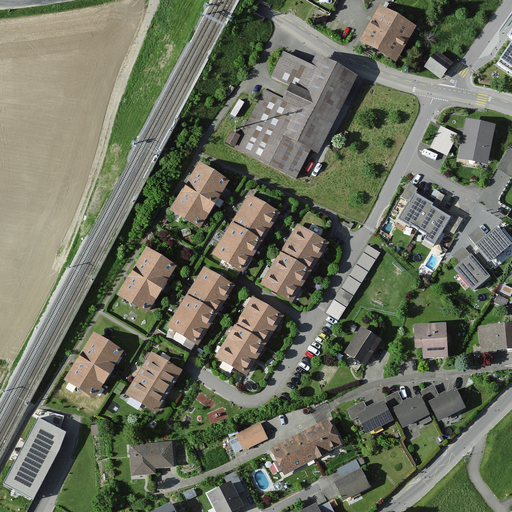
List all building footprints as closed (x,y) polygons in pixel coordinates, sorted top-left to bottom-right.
[(359,45),(396,65),(416,29),(379,8),(359,45)] [(511,34),(508,40),(511,43),(494,67),(511,79),(511,34)] [(450,64),(434,53),(423,69),(438,80),(450,64)] [(316,156),(355,78),(314,57),(308,68),(281,54),(269,76),(286,85),(279,100),(261,91),(231,150),(294,182),(310,152),(316,156)] [(488,167),(496,127),(466,121),(459,161),(488,167)] [(430,149),(447,157),(458,135),(441,127),(430,149)] [(511,150),(509,149),(496,170),(511,179),(511,178),(511,150)] [(168,212),(199,230),(226,185),(196,167),(168,212)] [(433,206),(414,194),(397,222),(410,229),(411,228),(417,232),(432,208),(433,206)] [(209,256),(238,274),(276,213),(248,195),(209,256)] [(451,219),(432,208),(417,232),(427,237),(424,242),(434,247),(451,219)] [(309,229),(320,235),(324,229),(313,222),(309,229)] [(295,226),(258,287),(291,306),(328,245),(295,226)] [(497,229),(475,247),(490,265),(511,246),(497,229)] [(367,248),(326,316),(337,322),(378,255),(367,248)] [(114,297),(145,316),(175,269),(145,250),(114,297)] [(471,256),(454,271),(473,294),(491,279),(471,256)] [(164,329),(192,347),(231,287),(202,269),(164,329)] [(250,299),(213,358),(244,378),(282,318),(250,299)] [(448,365),(447,330),(414,331),(415,353),(424,353),(425,366),(448,365)] [(511,357),(511,330),(479,332),(480,359),(511,357)] [(344,357),(365,372),(382,348),(361,333),(344,357)] [(64,383),(94,402),(124,354),(94,335),(64,383)] [(124,396),(156,416),(183,373),(151,353),(124,396)] [(447,419),(475,404),(465,385),(437,400),(447,419)] [(408,425),(436,411),(426,391),(398,406),(408,425)] [(366,432),(394,417),(384,398),(356,413),(366,432)] [(37,418),(0,488),(34,505),(39,495),(47,480),(55,464),(60,455),(65,443),(68,434),(37,418)] [(328,424),(271,454),(284,480),(342,450),(328,424)] [(234,438),(242,454),(266,443),(259,426),(234,438)] [(155,476),(175,475),(173,447),(129,449),(131,480),(155,478),(155,476)] [(334,487),(343,505),(369,491),(355,463),(336,473),(341,483),(334,487)] [(215,511),(240,511),(234,499),(244,495),(234,475),(222,482),(226,490),(209,499),(215,511)] [(172,511),(167,502),(147,511),(172,511)]
